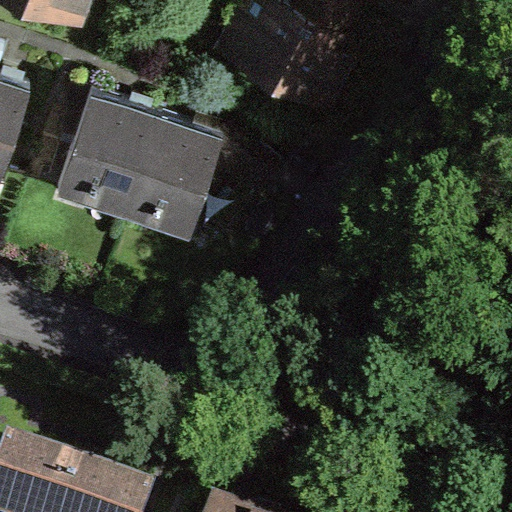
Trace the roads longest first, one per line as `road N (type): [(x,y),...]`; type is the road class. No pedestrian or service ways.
road 1 (residential): [(481,0),(213,370)]
road 2 (residential): [(213,370),(457,455)]
road 3 (residential): [(0,303),(213,370)]
